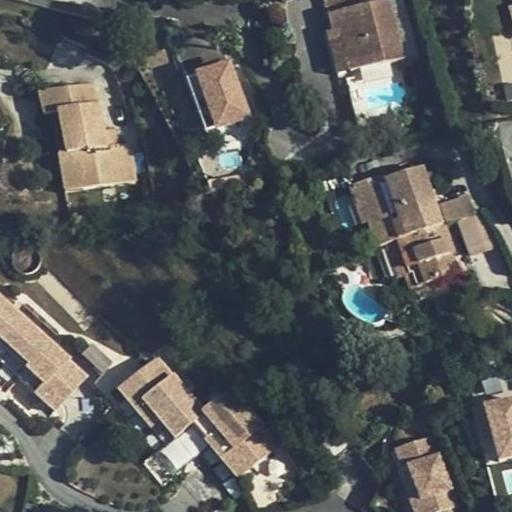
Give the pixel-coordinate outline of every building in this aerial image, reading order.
[(404,58),(389,0),(325,0),(333,32),(339,31),(350,72),(404,58)] [(338,75),(350,72),(339,31),(333,32),(328,33),(338,75)] [(227,40),(179,55),(202,129),(250,114),(227,40)] [(66,200),(139,185),(131,146),(122,148),(105,151),(101,133),(91,87),(35,98),(40,123),(55,120),(63,160),(58,161),(66,200)] [(105,151),(122,148),(118,130),(101,133),(105,151)] [(401,241),(442,227),(421,170),(391,180),(389,175),(349,189),(354,201),(361,199),(370,224),(379,249),(389,245),(401,241)] [(370,224),(361,199),(354,201),(363,227),(370,224)] [(241,219),(234,206),(227,209),(234,223),(241,219)] [(413,274),(418,288),(458,274),(442,227),(401,241),(413,274)] [(413,274),(401,241),(389,245),(401,279),(413,274)] [(87,376),(0,298),(0,360),(56,411),(87,376)] [(239,480),(279,445),(231,390),(204,413),(158,358),(119,391),(152,429),(160,422),(175,440),(192,425),(239,480)] [(511,396),(510,392),(459,410),(473,445),(482,441),(492,467),(511,458),(511,396)] [(309,443),(327,464),(342,451),(324,430),(309,443)] [(407,511),(438,511),(454,506),(427,430),(388,443),(396,465),(400,463),(407,481),(398,484),(407,511)]
